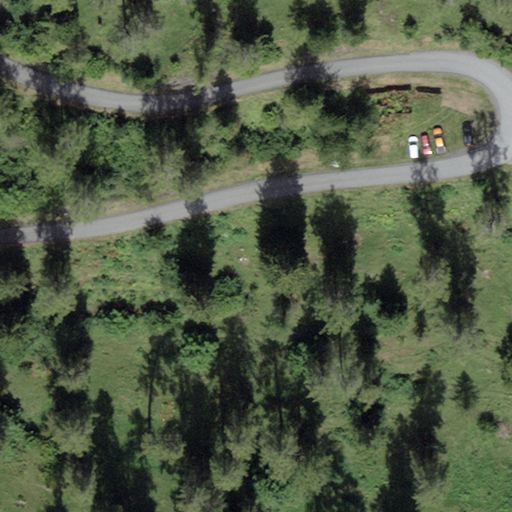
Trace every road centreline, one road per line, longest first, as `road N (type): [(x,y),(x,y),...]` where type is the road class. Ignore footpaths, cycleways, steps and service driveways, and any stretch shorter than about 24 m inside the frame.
road 1 (track): [(511,95),(488,68),(447,61),(360,66),(147,105),(69,91),(0,62)]
road 2 (track): [(0,238),(475,162),(503,149),(511,133)]
